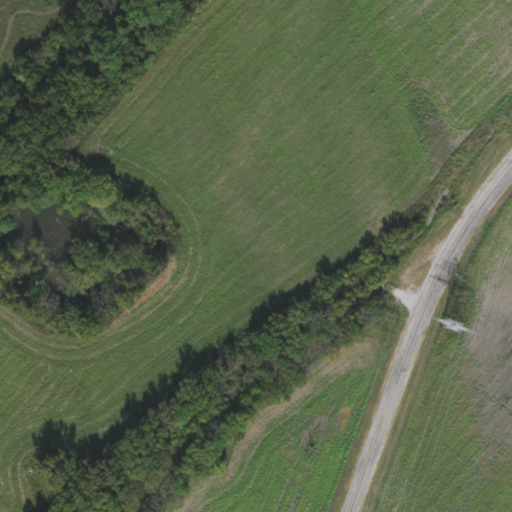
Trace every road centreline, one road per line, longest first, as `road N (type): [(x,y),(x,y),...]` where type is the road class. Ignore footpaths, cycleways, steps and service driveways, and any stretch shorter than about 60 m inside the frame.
road 1 (residential): [(140,511),(209,427),(312,339),(395,282),(439,265)]
road 2 (residential): [(511,179),(439,265),(347,511)]
